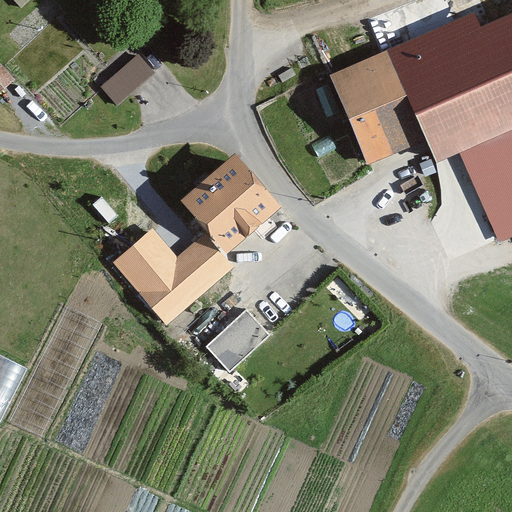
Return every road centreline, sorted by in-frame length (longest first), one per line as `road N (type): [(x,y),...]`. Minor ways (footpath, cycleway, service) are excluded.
road 1 (unclassified): [(244,116),(264,164),(318,228),(511,377)]
road 2 (unclassified): [(244,116),(106,146),(0,139)]
road 3 (residential): [(511,377),(416,479),(403,511)]
road 4 (track): [(240,55),(383,0)]
road 5 (track): [(511,249),(399,293)]
